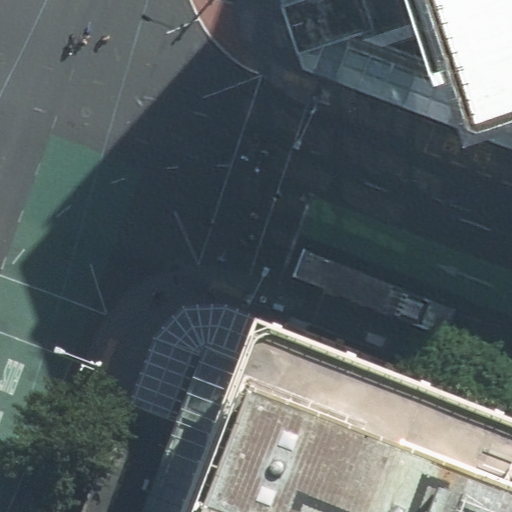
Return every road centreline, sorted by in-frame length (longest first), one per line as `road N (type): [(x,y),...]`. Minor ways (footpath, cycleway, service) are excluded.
road 1 (secondary): [(77,119),(325,211),(511,228)]
road 2 (tertiary): [(0,322),(77,119)]
road 3 (tertiary): [(77,119),(107,0)]
